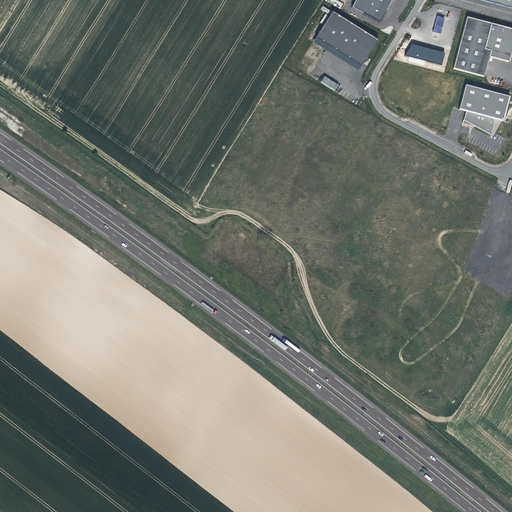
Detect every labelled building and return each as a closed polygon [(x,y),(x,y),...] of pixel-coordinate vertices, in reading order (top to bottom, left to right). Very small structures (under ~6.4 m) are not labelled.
[(356,0),(353,7),(379,20),(390,0),(356,0)] [(380,37),(335,9),(315,38),(360,67),(380,37)] [(442,26),(444,19),(437,17),(435,23),(442,26)] [(473,75),(483,77),(488,57),(489,51),(483,49),(490,24),(466,18),(452,69),(473,75)] [(511,49),(511,30),(490,24),(483,49),(489,51),(488,57),(509,62),(511,49)] [(440,35),(441,28),(434,26),(432,33),(440,35)] [(444,54),(411,45),(405,56),(441,66),(444,54)] [(324,76),(320,84),(336,91),(339,84),(324,76)] [(464,84),(458,107),(466,112),(463,123),(475,125),(490,135),(495,118),(503,120),(508,96),(464,84)] [(274,337),(272,340),(284,350),(287,347),(274,337)]
